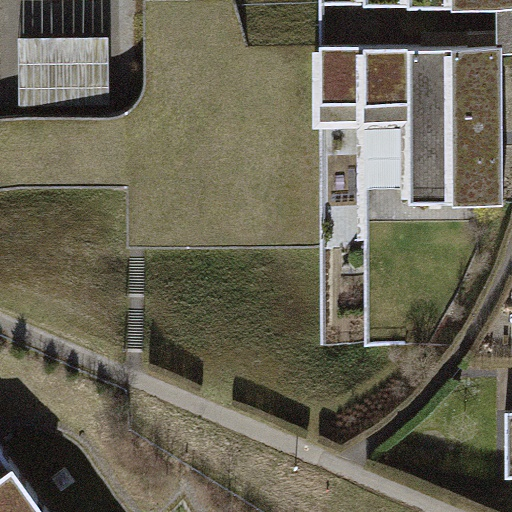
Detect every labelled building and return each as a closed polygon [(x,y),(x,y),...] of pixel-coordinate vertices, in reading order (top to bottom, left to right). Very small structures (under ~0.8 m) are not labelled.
[(0,187),(19,186),(127,184),(128,245),(137,245),(146,244),(321,242),(321,202),(320,45),(250,45),(236,0),(143,0),(145,81),(141,92),(132,105),(120,111),(109,114),(21,114),(0,116),(0,187)] [(19,85),(109,85),(109,36),(19,37),(19,85)] [(364,101),(364,44),(320,45),(321,202),(368,202),(409,202),(407,102),(364,101)] [(502,52),(502,44),(364,44),(364,101),(407,102),(409,202),(504,202),(502,52)] [(19,85),(19,102),(110,101),(109,85),(19,85)] [(0,511),(50,511),(0,442),(0,511)]
